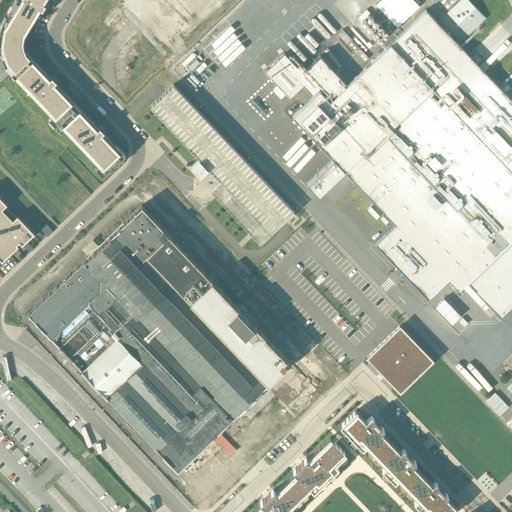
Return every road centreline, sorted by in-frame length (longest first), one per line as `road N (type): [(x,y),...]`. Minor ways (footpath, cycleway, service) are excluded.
road 1 (residential): [(0,306),(7,289),(130,171),(134,153),(123,131),(59,57),(55,38),(73,0)]
road 2 (residential): [(0,341),(86,411),(184,511)]
road 3 (residential): [(363,386),(352,382),(213,511)]
road 4 (residential): [(488,511),(363,386)]
